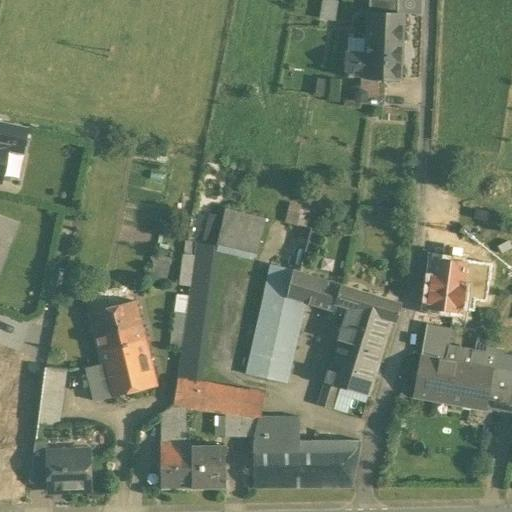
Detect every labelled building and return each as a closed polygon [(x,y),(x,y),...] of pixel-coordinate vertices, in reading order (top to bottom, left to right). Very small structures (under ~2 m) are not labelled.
[(324,0),(323,17),(337,19),(339,0),(324,0)] [(369,0),(369,15),(397,16),(398,0),(369,0)] [(397,16),(369,15),(368,40),(369,40),(368,54),(347,53),(346,76),(348,77),(353,77),(361,77),(385,79),(400,79),(403,16),(397,16)] [(347,53),(368,54),(369,40),(368,40),(348,39),(347,53)] [(385,79),(361,77),(361,93),(385,94),(385,79)] [(385,94),(361,93),(360,104),(385,107),(385,94)] [(28,128),(0,122),(0,146),(8,148),(8,149),(23,152),(28,128)] [(0,146),(0,182),(1,182),(3,172),(4,172),(7,159),(6,159),(8,149),(8,148),(0,146)] [(288,222),(298,224),(302,204),(291,202),(288,222)] [(257,254),(265,220),(226,211),(217,244),(257,254)] [(0,250),(5,238),(11,240),(18,223),(20,223),(21,222),(0,213),(0,250)] [(196,243),(188,242),(186,255),(194,256),(196,243)] [(178,380),(201,384),(217,244),(196,243),(194,256),(181,353),(178,380)] [(173,353),(181,353),(194,256),(186,255),(173,353)] [(169,259),(155,256),(150,279),(164,282),(169,259)] [(467,266),(435,261),(431,293),(435,293),(463,297),(464,288),(467,266)] [(293,271),(271,265),(259,319),(300,329),(305,303),(287,297),(293,271)] [(341,286),(293,271),(287,297),(305,303),(333,312),(335,312),(337,305),(336,304),(341,286)] [(402,304),(341,286),(336,304),(337,305),(348,308),(345,318),(338,340),(382,354),(393,322),(396,323),(402,304)] [(474,289),(464,288),(463,297),(461,310),(471,312),(472,308),(474,289)] [(490,291),(474,289),(472,308),(488,310),(490,291)] [(427,325),(422,357),(446,361),(448,347),(455,310),(461,310),(463,297),(435,293),(433,307),(430,307),(427,325)] [(137,301),(89,314),(98,353),(101,365),(109,399),(157,387),(137,301)] [(348,308),(337,305),(335,312),(333,312),(333,314),(345,318),(348,308)] [(300,329),(259,319),(246,375),(287,383),(300,329)] [(382,354),(338,340),(325,383),(338,387),(369,397),(382,354)] [(461,349),(448,347),(446,361),(456,363),(458,363),(461,349)] [(494,370),(487,410),(511,414),(511,357),(504,356),(505,352),(487,348),(486,353),(472,351),(470,365),(494,370)] [(84,356),(87,368),(101,365),(98,353),(84,356)] [(422,357),(421,357),(413,398),(448,405),(456,363),(446,361),(422,357)] [(458,363),(456,363),(448,405),(486,411),(487,410),(494,370),(470,365),(458,363)] [(109,399),(101,365),(87,368),(95,402),(109,399)] [(38,424),(59,426),(66,371),(45,368),(38,424)] [(201,384),(178,380),(174,404),(185,406),(225,413),(241,415),(259,418),(261,419),(267,394),(246,392),(245,392),(201,384)] [(338,387),(325,383),(318,405),(332,409),(338,387)] [(185,406),(174,404),(174,406),(161,415),(162,445),(185,445),(185,406)] [(241,415),(225,413),(225,438),(239,438),(239,425),(241,415)] [(259,418),(241,415),(239,425),(239,438),(255,438),(259,418)] [(261,419),(259,418),(255,438),(253,444),(301,444),(300,417),(261,419)] [(35,442),(29,484),(49,483),(47,453),(49,453),(49,441),(35,442)] [(353,447),(317,448),(317,444),(301,444),(253,444),(252,489),(351,488),(359,443),(357,443),(353,447)] [(185,445),(162,445),(162,490),(192,489),(191,448),(191,445),(185,445)] [(225,448),(191,448),(192,489),(225,489),(225,448)] [(49,453),(47,453),(49,483),(49,491),(91,490),(89,452),(49,453)]
